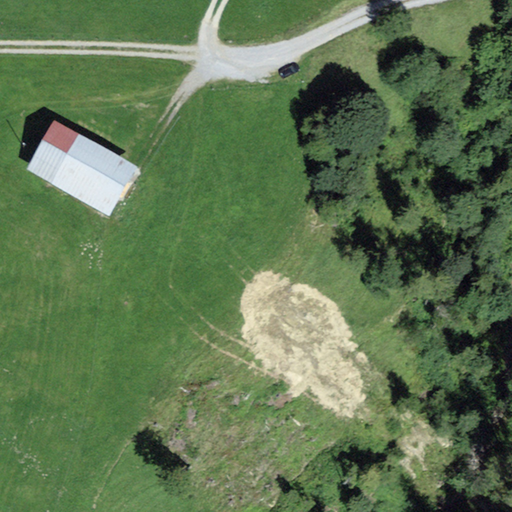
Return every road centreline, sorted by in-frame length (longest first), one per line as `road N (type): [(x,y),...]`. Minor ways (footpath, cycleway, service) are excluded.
road 1 (track): [(207,52),(287,47),(415,0)]
road 2 (track): [(0,47),(207,52)]
